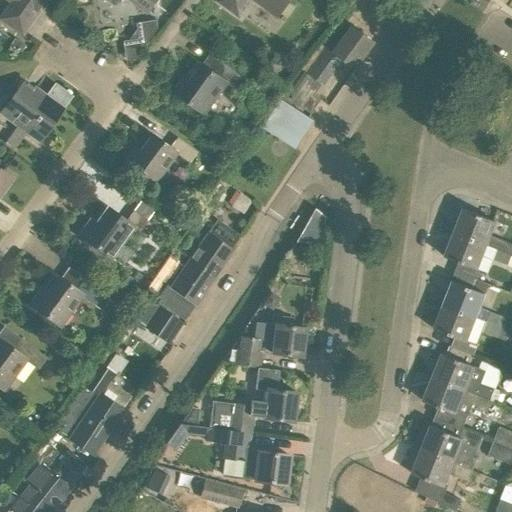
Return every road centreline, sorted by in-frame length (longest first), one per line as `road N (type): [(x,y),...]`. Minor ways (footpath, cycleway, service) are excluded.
road 1 (residential): [(78,511),(252,264),(274,207),(322,145)]
road 2 (residential): [(323,456),(391,422),(428,161)]
road 3 (residential): [(323,456),(352,224),(350,196),(322,145)]
road 4 (residential): [(124,88),(0,257)]
road 5 (residential): [(322,145),(422,0)]
road 6 (residential): [(428,161),(496,33),(511,43)]
